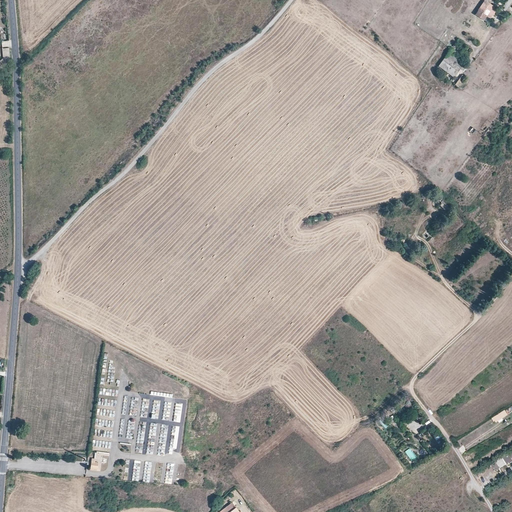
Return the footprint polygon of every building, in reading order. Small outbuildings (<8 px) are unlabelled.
[(493,6),(484,0),(475,15),(483,20),(488,13),(493,6)] [(2,48),(3,60),(11,61),(10,48),(2,48)] [(457,58),(459,54),(451,49),(449,52),(457,58)] [(439,66),(451,75),(454,77),(464,64),(457,58),(449,52),(439,66)] [(0,70),(11,61),(3,60),(0,62),(0,70)] [(436,69),(448,78),(451,75),(439,66),(436,69)] [(460,88),(467,78),(462,75),(456,85),(460,88)] [(495,423),(503,418),(499,413),(492,418),(495,423)] [(511,450),(502,457),(507,465),(511,461),(511,450)] [(239,511),(233,502),(219,511),(239,511)]
